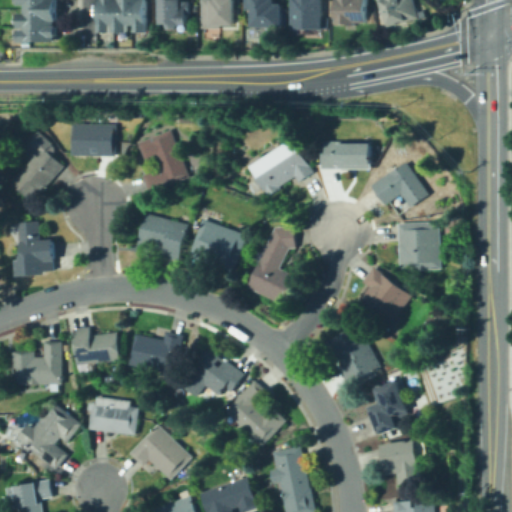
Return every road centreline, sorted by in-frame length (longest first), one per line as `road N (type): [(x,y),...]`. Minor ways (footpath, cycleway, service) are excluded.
road 1 (secondary): [(492,127),(489,511)]
road 2 (residential): [(283,353),(211,307),(161,291),(99,289),(0,314)]
road 3 (residential): [(349,511),(340,446),(283,353)]
road 4 (secondary): [(394,62),(231,77)]
road 5 (secondary): [(231,77),(78,80)]
road 6 (residential): [(283,353),(329,289),(336,230)]
road 7 (secondary): [(394,62),(449,83),(492,127)]
